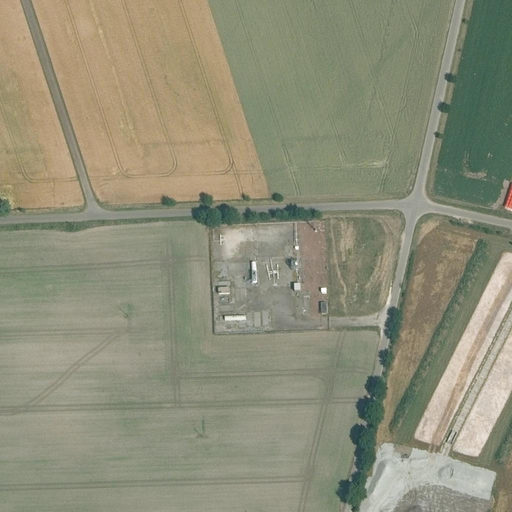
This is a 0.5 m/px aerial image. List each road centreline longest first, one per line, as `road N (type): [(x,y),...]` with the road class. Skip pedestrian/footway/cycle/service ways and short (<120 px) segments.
road 1 (unclassified): [(414,204),(91,215)]
road 2 (unclassified): [(414,204),(345,511)]
road 3 (unclassified): [(21,0),(91,215)]
road 4 (unclassified): [(459,0),(414,204)]
